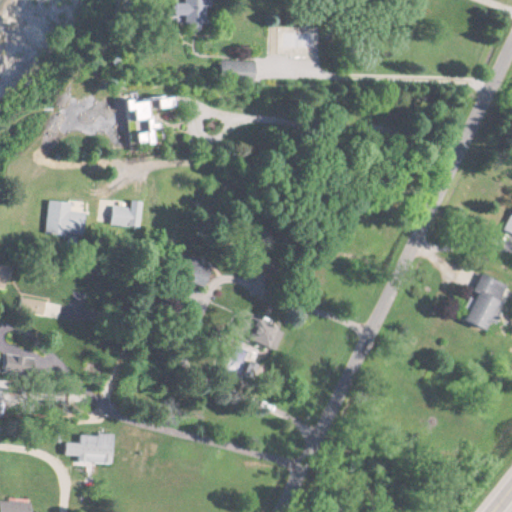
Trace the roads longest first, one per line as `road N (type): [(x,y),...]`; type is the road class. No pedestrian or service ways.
road 1 (residential): [(282,511),(511,61)]
road 2 (residential): [(117,184),(161,158),(215,155),(275,187),(425,233)]
road 3 (residential): [(303,470),(128,422),(49,365)]
road 4 (residential): [(494,99),(239,87)]
